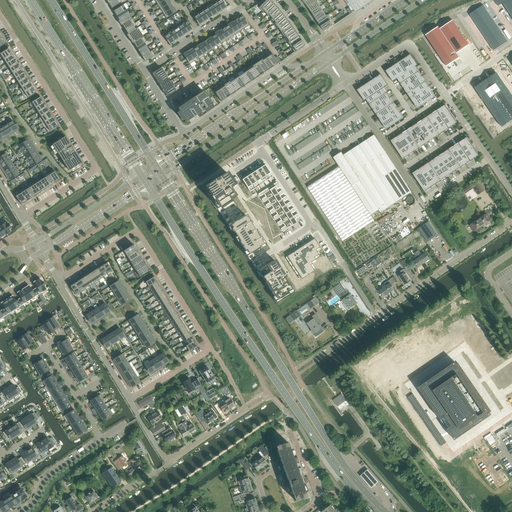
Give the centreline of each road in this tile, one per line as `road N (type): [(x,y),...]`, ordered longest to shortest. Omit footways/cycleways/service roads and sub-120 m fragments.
road 1 (primary): [(388,511),(340,459),(162,176)]
road 2 (primary): [(148,185),(316,442),(374,511)]
road 3 (residential): [(129,400),(211,348),(137,231),(57,279)]
road 4 (residential): [(0,15),(96,167),(22,217)]
road 5 (residential): [(302,67),(282,65),(183,132),(143,70)]
road 6 (primary): [(30,0),(141,174)]
road 7 (tertiary): [(162,176),(329,61)]
road 8 (primary): [(156,166),(51,0)]
road 9 (tertiary): [(302,67),(156,166)]
road 10 (residential): [(261,152),(230,174),(272,250),(311,226)]
road 11 (residential): [(377,317),(511,223)]
road 12 (unclassified): [(424,202),(344,84)]
road 13 (residential): [(129,400),(57,279)]
road 14 (unclassified): [(344,84),(408,44),(446,95)]
road 15 (residential): [(143,70),(252,0)]
road 16 (tertiary): [(41,251),(148,185)]
road 17 (tertiary): [(141,174),(35,241)]
